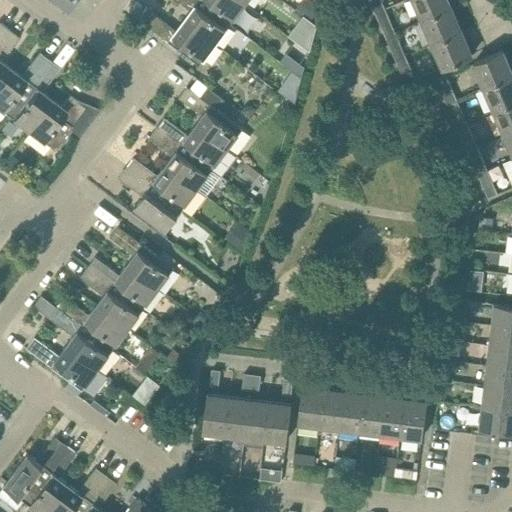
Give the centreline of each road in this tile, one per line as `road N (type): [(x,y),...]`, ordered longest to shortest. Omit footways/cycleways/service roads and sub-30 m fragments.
road 1 (residential): [(44,215),(135,89),(134,67),(91,34)]
road 2 (residential): [(263,511),(268,498),(291,491),(465,511)]
road 3 (residential): [(41,394),(60,395),(169,474)]
road 4 (residential): [(0,322),(57,234),(44,215)]
